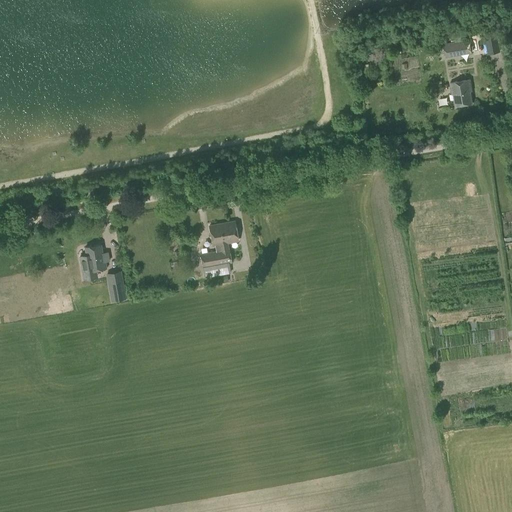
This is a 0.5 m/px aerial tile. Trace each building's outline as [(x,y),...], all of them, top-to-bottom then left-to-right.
[(500,52),(497,34),(485,36),(488,54),(500,52)] [(446,57),(472,53),(470,40),(444,45),(446,57)] [(473,104),(471,92),(472,92),(470,80),(451,83),(453,95),(455,95),(456,106),(473,104)] [(229,250),(227,243),(238,241),(235,222),(210,226),(213,245),(220,244),(221,251),(199,255),(202,268),(231,262),(229,250)] [(102,252),(100,244),(85,247),(86,259),(85,259),(87,271),(105,268),(103,252),(102,252)] [(117,271),(106,273),(111,301),(126,299),(124,291),(121,291),(117,271)]
